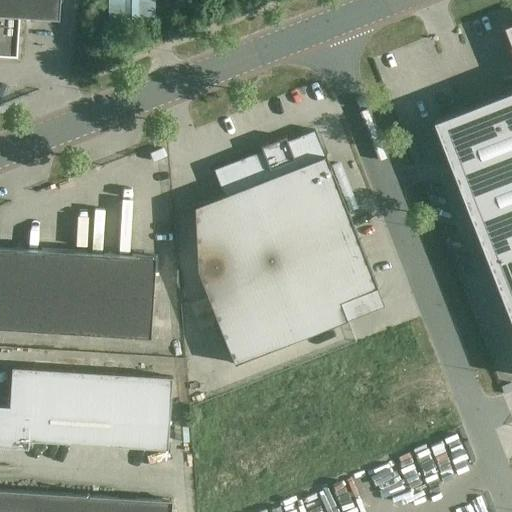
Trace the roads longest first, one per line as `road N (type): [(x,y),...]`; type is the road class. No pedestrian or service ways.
road 1 (unclassified): [(510,511),(322,29)]
road 2 (unclassified): [(0,157),(322,29)]
